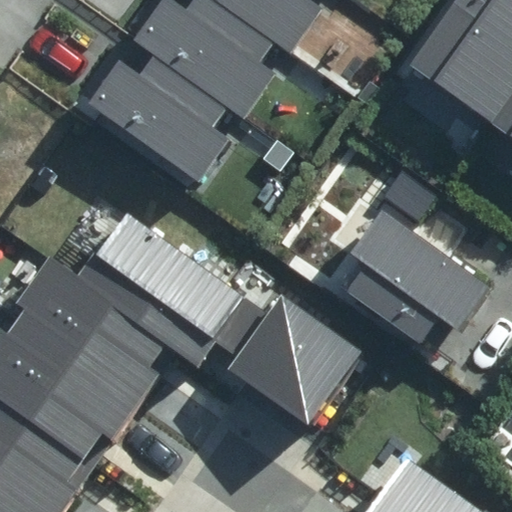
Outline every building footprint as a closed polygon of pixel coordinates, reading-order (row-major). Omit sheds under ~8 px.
[(128,54),(147,68),(217,118),(230,127),(264,80),(246,66),(264,41),(206,0),(185,0),(177,11),(165,3),(128,54)] [(206,0),(264,41),(280,51),(307,12),(293,2),(294,0),(206,0)] [(511,0),(440,0),(388,74),(471,133),(511,75),(511,0)] [(118,76),(86,122),(188,193),(220,148),(204,137),(217,118),(147,68),(134,87),(118,76)] [(511,75),(471,133),(511,162),(511,75)] [(470,305),(364,225),(331,269),(350,283),(333,306),(401,358),(424,329),(441,343),(470,305)] [(132,230),(85,293),(166,352),(196,374),(210,355),(236,374),(231,382),(308,437),(358,368),(276,308),(263,325),(132,230)] [(66,280),(26,338),(142,416),(159,387),(148,379),(166,352),(85,293),(66,280)] [(26,338),(0,374),(0,407),(91,469),(105,447),(115,454),(142,416),(26,338)] [(0,407),(0,485),(37,511),(76,511),(83,504),(73,497),(91,469),(0,407)] [(315,511),(339,476),(312,459),(277,511),(315,511)] [(37,511),(0,485),(0,511),(37,511)] [(387,511),(435,511),(403,490),(387,511)]
